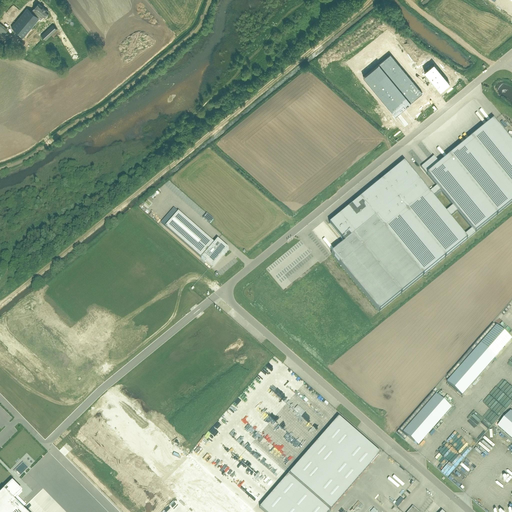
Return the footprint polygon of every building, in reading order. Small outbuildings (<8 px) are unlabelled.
[(48,12),(38,3),(34,8),(31,11),(27,8),(11,27),(23,37),(24,37),(39,18),(38,17),(41,14),(44,17),(48,12)] [(57,30),(52,25),(41,35),(45,40),(57,30)] [(390,54),(363,76),(395,115),(422,93),(390,54)] [(43,64),(50,68),(54,61),(46,57),(43,64)] [(433,63),(424,71),(440,91),(450,83),(433,63)] [(511,203),(511,144),(505,136),(493,122),(475,136),(440,165),(434,158),(421,168),(436,187),(440,192),(452,207),(457,212),(472,231),(475,234),(511,203)] [(475,234),(472,231),(464,237),(449,219),(457,212),(452,207),(445,214),(432,198),(440,192),(436,187),(429,194),(404,164),(381,182),(361,200),(329,225),(344,244),(331,255),(379,313),(475,234)] [(178,213),(165,227),(205,262),(206,261),(212,267),(223,255),(224,256),(228,250),(217,241),(214,244),(178,213)] [(206,214),(202,219),(210,225),(214,220),(206,214)] [(311,241),(307,237),(305,238),(309,243),(312,241),(314,244),(320,239),(317,236),(311,241)] [(322,256),(325,254),(319,245),(316,248),(322,256)] [(511,340),(496,327),(447,383),(462,396),(511,340)] [(508,406),(511,402),(511,398),(505,391),(499,397),(508,406)] [(418,447),(451,409),(436,395),(403,433),(418,447)] [(511,413),(498,428),(511,439),(511,413)] [(330,511),(380,455),(338,419),(312,448),(308,453),(260,509),(263,511),(330,511)] [(459,420),(456,423),(465,433),(469,429),(459,420)] [(0,511),(23,511),(14,502),(13,501),(21,493),(12,484),(0,496),(0,511)] [(483,489),(474,499),(478,503),(487,493),(483,489)]
